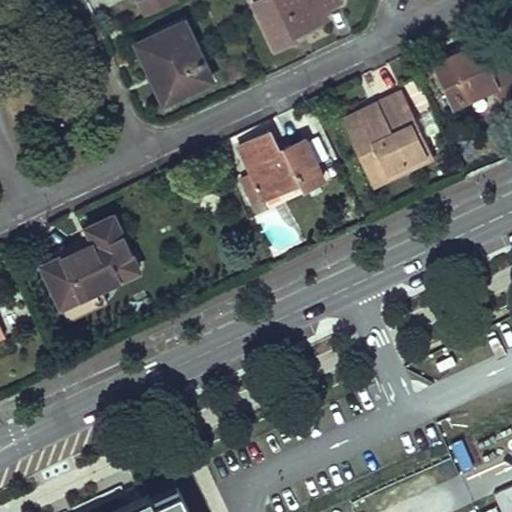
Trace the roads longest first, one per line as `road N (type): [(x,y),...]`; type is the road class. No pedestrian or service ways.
road 1 (tertiary): [(0,443),(511,209)]
road 2 (residential): [(138,155),(463,0)]
road 3 (residential): [(138,155),(72,0)]
